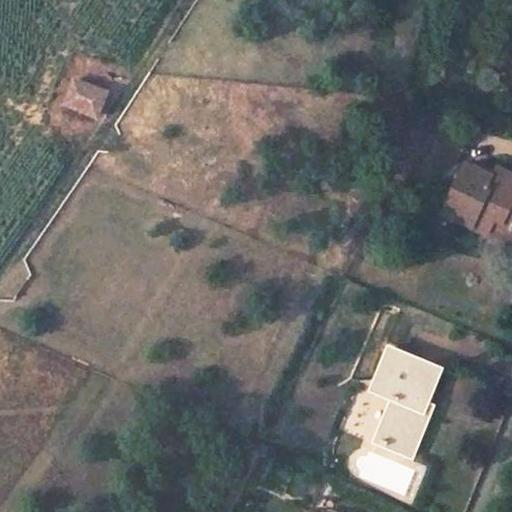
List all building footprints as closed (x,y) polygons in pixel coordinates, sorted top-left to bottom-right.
[(106,93),(74,80),(65,104),(96,117),(106,93)] [(388,86),(375,82),(372,96),(376,97),(379,88),(387,90),(388,86)] [(511,176),(504,172),(500,182),(492,179),(464,165),(440,213),(486,234),(488,228),(493,218),(511,226),(511,176)] [(504,172),(497,169),(492,179),(500,182),(504,172)] [(511,226),(493,218),(488,228),(511,238),(511,226)] [(438,371),(389,349),(375,384),(390,390),(386,398),(391,400),(375,441),(409,456),(426,415),(420,411),(438,371)] [(390,390),(375,384),(372,391),(386,398),(390,390)] [(318,486),(309,482),(303,502),(311,506),(318,486)]
